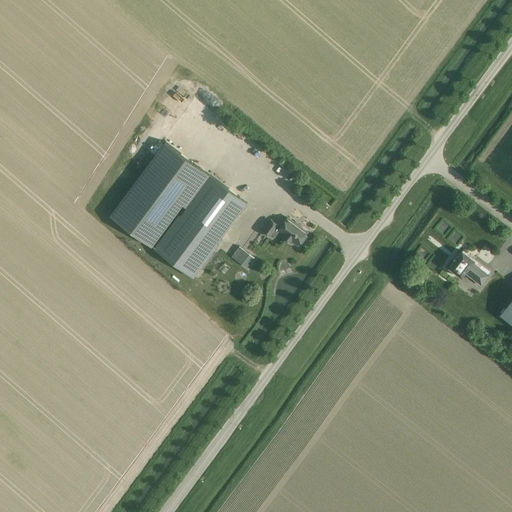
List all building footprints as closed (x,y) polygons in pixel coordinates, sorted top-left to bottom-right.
[(193,275),(248,202),(210,174),(165,142),(110,216),(151,247),(182,205),(186,208),(156,248),(193,275)] [(326,211),(330,206),(325,202),(321,207),(326,211)] [(294,222),(288,217),(280,228),(277,225),(271,220),(263,231),(269,236),(271,233),(275,236),(279,231),(285,235),(283,237),(290,242),(291,240),(297,245),(300,242),(302,243),(307,236),(305,235),(307,232),(301,227),(302,225),(295,221),(294,222)] [(231,256),(241,264),(249,253),(239,246),(231,256)] [(469,259),(470,257),(462,251),(457,257),(456,256),(453,260),(454,261),(449,267),(461,277),(465,273),(481,285),(489,275),(480,267),(480,266),(480,265),(479,264),(478,263),(477,262),(476,262),(474,262),(473,262),(469,259)] [(511,323),(511,299),(501,314),(511,323)]
